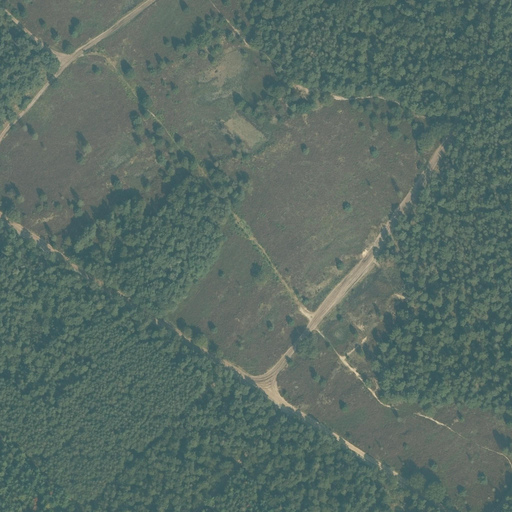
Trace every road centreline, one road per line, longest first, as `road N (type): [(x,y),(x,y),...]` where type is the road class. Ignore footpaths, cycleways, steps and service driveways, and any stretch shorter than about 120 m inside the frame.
road 1 (track): [(511,113),(461,113),(363,266),(260,394)]
road 2 (track): [(82,511),(231,375)]
road 3 (track): [(0,136),(65,62),(0,5)]
road 4 (track): [(283,409),(198,511)]
